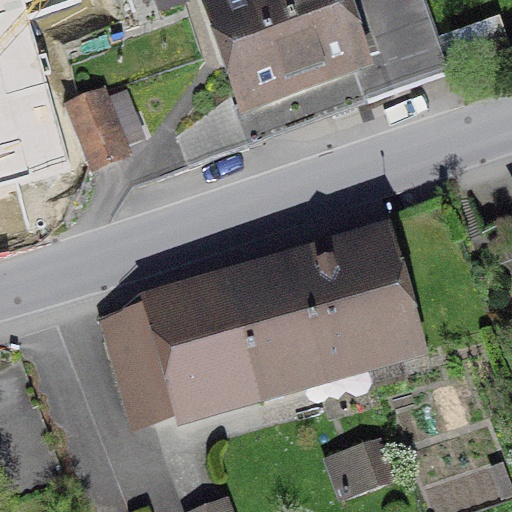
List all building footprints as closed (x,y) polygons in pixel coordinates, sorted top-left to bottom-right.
[(234,0),(206,9),(248,133),(383,88),(353,0),(234,0)] [(387,102),(454,79),(511,58),(511,50),(502,23),(443,45),(427,0),(353,0),(383,88),(387,102)] [(134,165),(107,94),(65,110),(92,181),(134,165)] [(511,238),(511,239),(491,246),(511,307),(511,238)] [(410,344),(385,255),(111,332),(136,421),(410,344)] [(376,447),(319,465),(332,506),(389,488),(376,447)] [(224,511),(220,501),(193,511),(224,511)]
